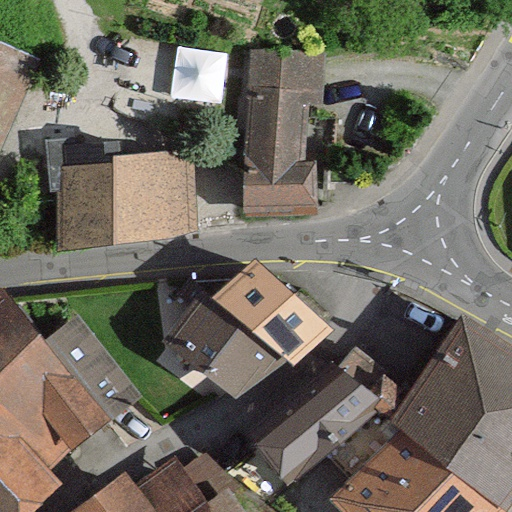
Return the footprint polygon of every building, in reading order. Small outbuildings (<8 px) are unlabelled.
[(312,51),(236,49),(232,207),(306,209),(307,158),(294,158),(295,96),(310,96),(312,51)] [(0,95),(17,59),(0,50),(0,95)] [(190,157),(43,161),(45,248),(192,244),(190,157)] [(246,255),(161,336),(225,404),(310,323),(246,255)] [(0,311),(0,511),(141,398),(71,313),(29,347),(0,311)] [(511,359),(444,315),(315,497),(332,511),(479,511),(511,470),(511,359)] [(319,351),(221,432),(264,483),(362,401),(319,351)] [(139,511),(110,470),(50,511),(198,511),(187,497),(166,511),(139,511)]
